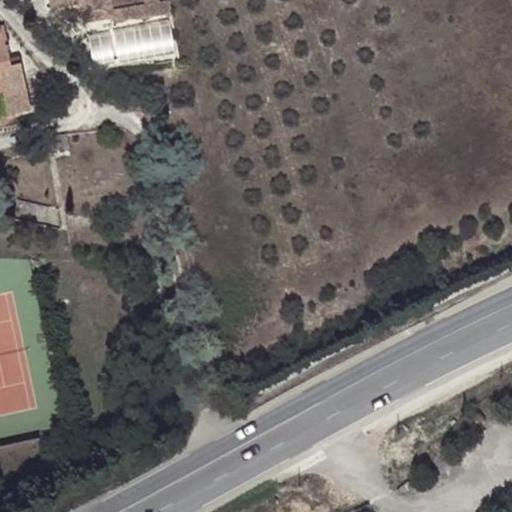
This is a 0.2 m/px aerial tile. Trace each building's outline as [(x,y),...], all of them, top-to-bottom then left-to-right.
[(49,0),(51,7),(81,2),(84,21),(113,16),(114,22),(141,17),(141,19),(172,14),(169,0),(163,0),(159,1),(158,0),(143,0),(144,3),(112,9),(110,0),(49,0)] [(7,25),(0,26),(0,29),(1,30),(9,36),(7,29),(7,25)] [(1,30),(0,29),(0,85),(3,85),(7,84),(5,70),(14,67),(11,60),(9,51),(8,44),(10,39),(9,36),(1,30)] [(7,84),(3,85),(9,109),(32,104),(21,56),(14,58),(10,39),(8,44),(9,51),(11,60),(14,67),(5,70),(7,84)] [(58,128),(61,140),(76,137),(72,125),(58,128)]
